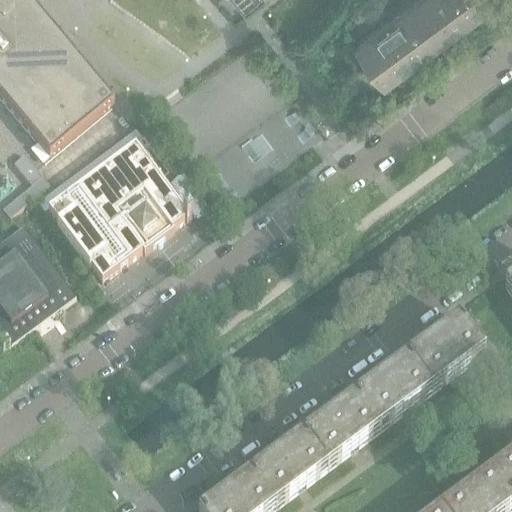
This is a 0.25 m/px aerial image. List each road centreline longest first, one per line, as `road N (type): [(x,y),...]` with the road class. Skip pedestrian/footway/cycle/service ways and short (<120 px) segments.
road 1 (residential): [(511,52),(0,435)]
road 2 (residential): [(150,511),(511,243)]
